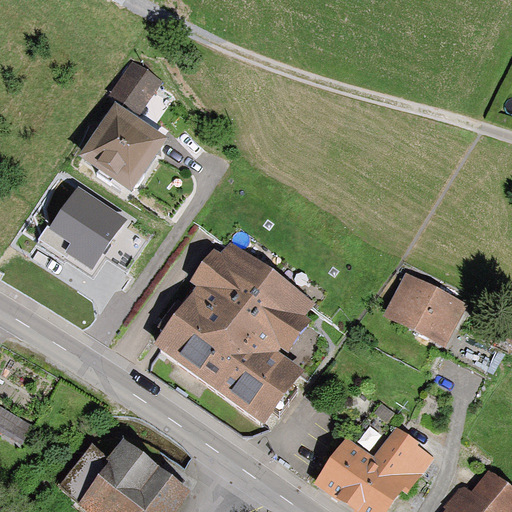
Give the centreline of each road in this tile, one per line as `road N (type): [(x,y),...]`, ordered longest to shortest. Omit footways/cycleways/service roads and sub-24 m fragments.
road 1 (residential): [(511,137),(267,63),(135,0)]
road 2 (tertiary): [(250,474),(0,309)]
